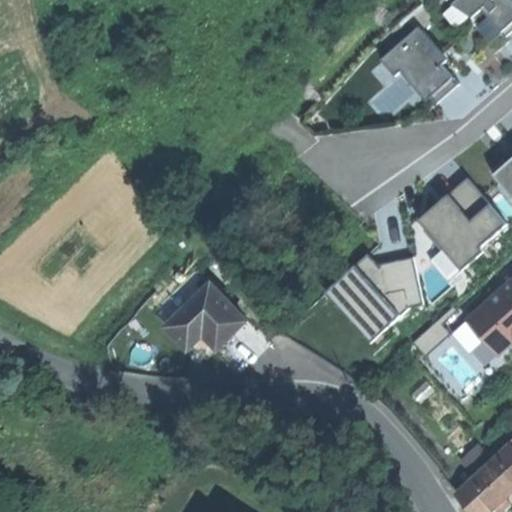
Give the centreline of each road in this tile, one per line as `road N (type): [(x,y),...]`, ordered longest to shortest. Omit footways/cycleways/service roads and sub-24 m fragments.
road 1 (tertiary): [(440,511),(361,409),(298,390),(182,394),(105,384),(0,345)]
road 2 (residential): [(346,168),(422,154),(511,96)]
